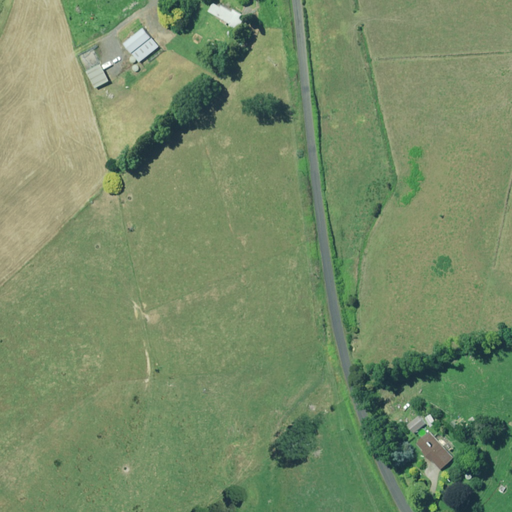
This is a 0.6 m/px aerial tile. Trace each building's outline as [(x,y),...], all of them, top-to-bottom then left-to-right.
[(223,21),(230,25),(231,23),(233,24),(232,25),(241,31),(249,17),(237,10),(235,13),(225,6),(224,8),(216,4),(211,12),(215,14),(212,18),(221,24),(223,21)] [(161,47),(146,29),(127,44),(141,63),(161,47)] [(136,56),(130,59),(135,72),(141,70),(136,56)] [(112,81),(104,65),(89,72),(98,88),(112,81)] [(115,80),(111,82),(116,91),(120,89),(115,80)] [(428,424),(422,416),(410,426),(416,434),(428,424)] [(438,423),(433,416),(427,419),(432,427),(438,423)] [(451,449),(446,444),(444,445),(441,441),(442,440),(438,436),(437,437),(432,432),(419,444),(425,450),(424,451),(434,462),(434,461),(444,471),(457,459),(449,450),(451,449)]
